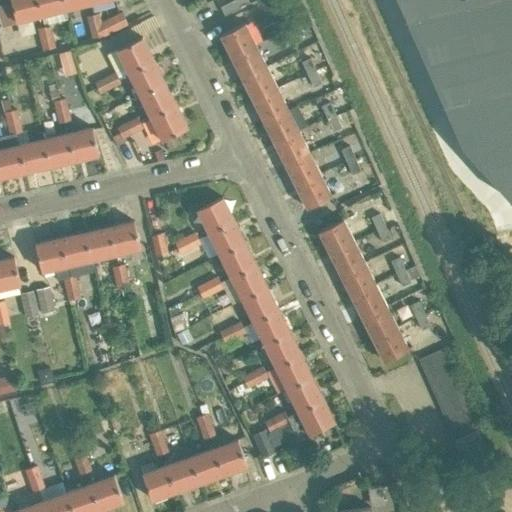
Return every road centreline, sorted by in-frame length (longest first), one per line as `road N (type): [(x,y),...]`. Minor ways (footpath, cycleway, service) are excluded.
road 1 (residential): [(286,488),(364,456),(375,429),(243,157)]
road 2 (residential): [(0,213),(243,157)]
road 3 (residential): [(243,157),(166,0)]
